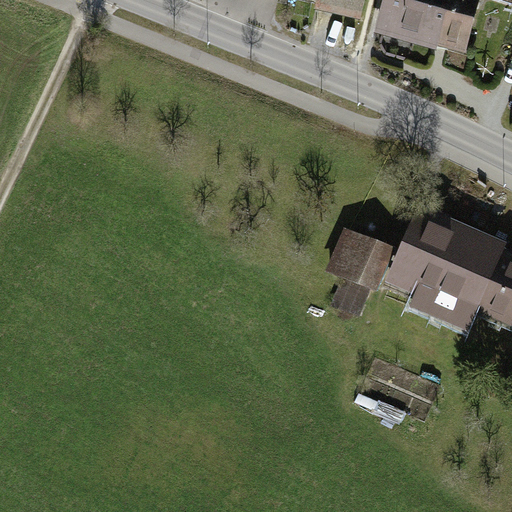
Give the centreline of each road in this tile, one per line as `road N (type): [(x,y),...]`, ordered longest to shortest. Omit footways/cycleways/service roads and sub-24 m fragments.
road 1 (tertiary): [(136,0),(511,157)]
road 2 (track): [(97,0),(0,213)]
